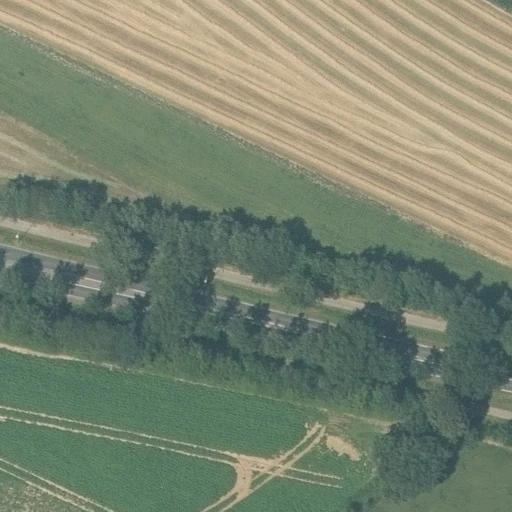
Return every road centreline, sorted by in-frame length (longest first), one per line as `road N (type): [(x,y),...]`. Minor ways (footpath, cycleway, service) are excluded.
road 1 (primary): [(340,340),(324,329),(0,250)]
road 2 (primary): [(0,274),(319,344),(340,340)]
road 3 (primary): [(511,379),(340,340)]
